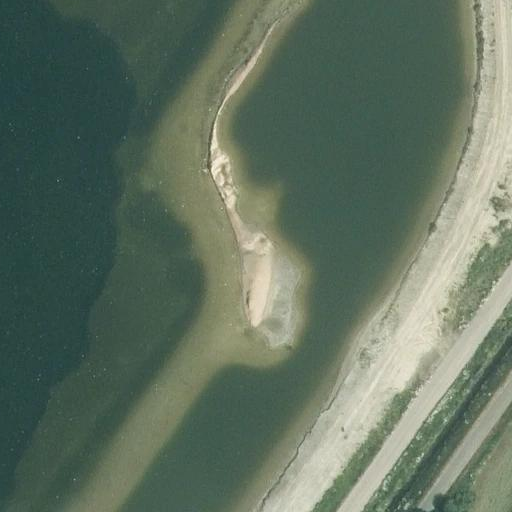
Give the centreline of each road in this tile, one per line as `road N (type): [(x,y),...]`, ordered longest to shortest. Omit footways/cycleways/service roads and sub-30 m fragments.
road 1 (track): [(511,280),(347,511)]
road 2 (unclassified): [(511,383),(421,511)]
